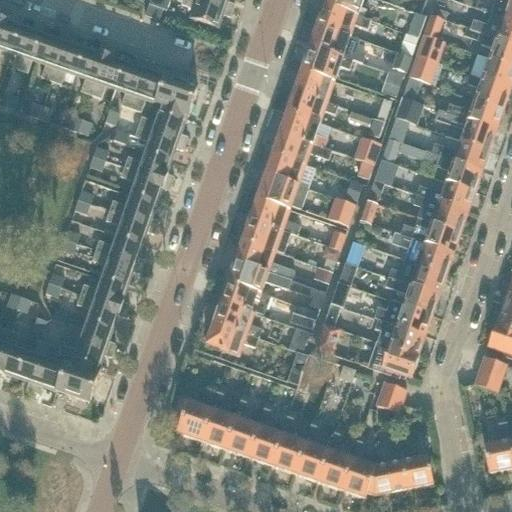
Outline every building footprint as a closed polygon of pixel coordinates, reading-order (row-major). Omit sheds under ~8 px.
[(172,0),(152,0),(150,7),(164,11),(168,13),(172,0)] [(231,20),(233,13),(194,0),(185,0),(183,8),(195,12),(192,21),(218,30),(223,17),(231,20)] [(227,4),(228,0),(194,0),(233,13),(236,7),(227,4)] [(358,18),(364,0),(326,0),(325,7),(358,18)] [(511,22),(511,0),(486,0),(496,3),(491,16),(492,16),(504,20),(511,22)] [(160,23),(164,11),(150,7),(146,18),(160,23)] [(351,39),(358,18),(325,7),(322,15),(319,15),(316,22),(319,24),(317,28),(351,39)] [(432,19),(445,23),(446,23),(449,15),(435,11),(432,19)] [(9,25),(11,17),(5,14),(0,28),(0,61),(3,53),(13,56),(22,30),(9,25)] [(420,40),(427,19),(415,15),(408,36),(420,40)] [(511,22),(504,20),(492,16),(488,27),(474,22),(470,32),(511,46),(511,22)] [(445,23),(432,19),(431,18),(424,39),(438,43),(445,23)] [(42,36),(45,28),(38,26),(35,34),(22,30),(13,56),(22,59),(18,72),(29,76),(42,36)] [(344,60),(351,39),(317,28),(310,48),(344,60)] [(511,46),(470,32),(466,30),(464,38),(481,44),(480,47),(493,51),(490,61),(511,69),(511,46)] [(52,84),(69,37),(62,34),(60,43),(46,38),(37,64),(47,68),(42,81),(52,84)] [(364,47),(393,55),(397,43),(367,35),(364,47)] [(73,47),(75,39),(69,37),(52,84),(63,88),(67,75),(77,78),(86,52),(73,47)] [(401,56),(412,60),(419,41),(407,37),(401,51),(403,52),(401,56)] [(446,46),(438,43),(424,39),(417,59),(439,67),(446,46)] [(92,98),(108,50),(102,48),(99,56),(86,52),(77,78),(87,82),(82,94),(92,98)] [(348,61),(344,60),(310,48),(307,58),(304,59),(302,63),(304,66),(303,69),(337,81),(341,69),(345,71),(348,61)] [(112,61),(115,53),(108,50),(92,98),(103,102),(107,89),(116,92),(126,66),(112,61)] [(412,60),(401,56),(398,55),(393,70),(407,75),(412,60)] [(432,88),(439,67),(417,59),(410,80),(411,80),(422,84),(432,88)] [(511,92),(511,89),(511,69),(490,61),(482,82),(511,92)] [(132,112),(148,64),(142,62),(139,70),(126,66),(116,92),(126,95),(122,108),(132,112)] [(152,75),(155,66),(148,64),(132,112),(142,115),(147,102),(156,106),(165,79),(152,75)] [(472,78),(461,74),(455,72),(452,80),(467,85),(480,90),(475,102),(483,105),(505,112),(507,105),(511,92),(482,82),(472,78)] [(328,106),(336,85),(302,73),(294,94),(326,105),(328,106)] [(397,100),(404,81),(389,76),(382,94),(397,100)] [(187,124),(199,91),(165,79),(156,106),(163,108),(161,115),(159,114),(159,115),(187,124)] [(415,105),(422,84),(411,80),(404,101),(414,104),(415,105)] [(328,106),(326,105),(294,94),(287,114),(321,126),(325,114),(336,118),(339,109),(328,106)] [(15,113),(18,105),(20,100),(10,97),(5,109),(15,113)] [(483,105),(475,102),(464,98),(462,102),(474,106),(471,115),(465,112),(462,121),(498,133),(505,112),(483,105)] [(377,123),(385,125),(393,104),(385,101),(377,123)] [(408,120),(414,104),(404,101),(398,117),(408,120)] [(39,121),(43,109),(34,105),(30,118),(39,121)] [(43,109),(39,121),(49,125),(54,112),(43,109)] [(457,119),(437,112),(427,109),(425,116),(444,122),(444,123),(453,126),(452,128),(465,132),(461,143),(490,153),(498,133),(462,121),(457,119)] [(116,129),(120,116),(111,113),(106,125),(116,129)] [(317,137),(321,126),(287,114),(280,135),(325,150),(328,141),(317,137)] [(187,125),(187,124),(159,115),(155,124),(143,120),(139,130),(178,144),(187,146),(189,140),(181,137),(185,124),(187,125)] [(79,135),(84,123),(74,119),(69,132),(79,135)] [(385,125),(377,123),(375,122),(369,137),(380,141),(385,125)] [(84,123),(79,135),(89,138),(93,126),(84,123)] [(187,146),(178,144),(139,130),(135,140),(148,145),(145,154),(171,163),(176,150),(184,153),(187,146)] [(392,132),(389,140),(390,141),(402,145),(404,137),(392,132)] [(127,147),(131,137),(118,133),(115,143),(127,147)] [(326,151),(325,150),(280,135),(273,156),(307,168),(311,155),(323,159),(326,151)] [(355,161),(363,164),(374,167),(376,168),(383,147),(362,140),(355,161)] [(384,163),(394,167),(402,146),(390,142),(383,163),(384,163)] [(483,174),(490,153),(461,143),(458,154),(450,151),(450,152),(446,151),(445,152),(435,149),(432,157),(483,174)] [(94,159),(107,164),(110,154),(97,150),(94,159)] [(483,174),(432,157),(412,150),(410,157),(439,168),(439,169),(451,173),(447,185),(476,195),(483,174)] [(167,177),(171,163),(145,154),(142,164),(129,160),(125,170),(165,183),(173,186),(175,180),(167,177)] [(300,188),(307,168),(273,156),(272,159),(268,159),(266,167),(268,169),(266,176),(300,188)] [(103,174),(107,164),(94,159),(91,170),(103,174)] [(400,169),(394,167),(384,163),(379,179),(394,185),(400,169)] [(370,181),(374,167),(363,164),(359,177),(370,181)] [(173,186),(165,183),(125,170),(122,180),(135,184),(131,195),(158,203),(162,190),(170,193),(173,186)] [(300,188),(266,176),(259,197),(301,212),(309,191),(300,188)] [(380,203),(385,187),(375,183),(369,199),(380,203)] [(358,204),(364,187),(353,184),(347,200),(358,204)] [(469,215),(476,195),(447,185),(443,196),(435,193),(431,194),(421,190),(418,198),(469,215)] [(79,204),(91,207),(94,197),(82,193),(79,204)] [(152,221),(156,207),(130,198),(127,208),(114,204),(110,214),(149,227),(157,230),(160,223),(152,221)] [(462,236),(469,215),(418,198),(415,207),(437,215),(433,226),(462,236)] [(287,225),(291,213),(257,201),(250,222),(298,239),(302,230),(287,225)] [(337,201),(330,222),(349,228),(350,229),(357,208),(356,208),(337,201)] [(88,217),(91,207),(79,204),(76,213),(88,217)] [(371,227),(378,207),(368,204),(361,224),(371,227)] [(309,211),(307,220),(329,225),(331,216),(309,211)] [(157,230),(149,227),(110,214),(107,224),(120,228),(116,238),(142,247),(147,234),(155,237),(157,230)] [(462,236),(433,226),(419,221),(416,231),(415,234),(417,235),(414,242),(454,256),(462,236)] [(307,242),(298,239),(250,222),(243,243),(277,255),(281,243),(303,251),(307,242)] [(414,242),(417,235),(415,234),(416,231),(405,227),(401,238),(404,239),(414,242)] [(65,243),(78,247),(81,238),(68,233),(65,243)] [(330,250),(340,254),(346,238),(335,235),(330,250)] [(404,239),(401,238),(396,236),(393,246),(422,256),(419,267),(447,277),(454,256),(414,242),(404,239)] [(138,261),(142,247),(116,238),(113,248),(100,243),(96,253),(136,267),(144,270),(146,263),(138,261)] [(74,257),(78,247),(65,243),(62,253),(63,253),(72,257),(74,257)] [(273,266),(277,255),(243,243),(235,264),(292,283),(297,285),(299,278),(294,277),(295,274),(273,266)] [(358,266),(364,249),(354,246),(348,262),(358,266)] [(69,267),(72,257),(63,253),(59,263),(69,267)] [(144,270),(136,267),(96,253),(93,264),(106,268),(102,278),(129,287),(133,274),(141,276),(144,270)] [(289,293),(292,283),(235,264),(228,284),(262,296),(266,285),(289,293)] [(347,265),(340,286),(351,290),(358,269),(347,265)] [(440,297),(447,277),(419,267),(415,277),(406,274),(403,276),(386,270),(383,278),(390,280),(440,297)] [(325,273),(321,284),(329,286),(333,275),(325,273)] [(50,286),(63,291),(66,281),(53,277),(50,286)] [(433,318),(440,297),(390,280),(386,290),(408,298),(405,308),(433,318)] [(123,304),(127,291),(101,282),(97,292),(84,287),(81,297),(120,311),(128,314),(131,307),(123,304)] [(259,307),(262,296),(228,284),(227,287),(228,288),(222,305),(255,317),(264,320),(268,310),(259,307)] [(59,301),(63,291),(50,286),(47,296),(59,301)] [(347,307),(352,290),(351,290),(340,286),(334,303),(347,307)] [(323,307),(326,295),(319,293),(315,304),(323,307)] [(18,312),(22,300),(12,297),(8,309),(18,312)] [(128,314),(120,311),(81,297),(77,307),(90,312),(87,322),(113,331),(118,318),(126,320),(128,314)] [(22,300),(18,312),(27,315),(31,303),(22,300)] [(259,341),(262,331),(252,327),(255,317),(222,305),(215,326),(248,338),(259,341)] [(511,308),(504,306),(497,327),(496,327),(496,328),(511,333),(511,308)] [(313,332),(319,314),(297,307),(291,325),(313,332)] [(325,327),(335,330),(342,310),(332,307),(325,327)] [(426,339),(433,318),(405,308),(401,320),(389,316),(388,317),(378,313),(375,321),(426,339)] [(66,326),(69,316),(56,312),(53,322),(66,326)] [(43,336),(48,324),(38,320),(34,333),(43,336)] [(419,359),(426,339),(375,321),(373,329),(383,332),(382,334),(394,338),(390,349),(419,359)] [(109,344),(113,331),(87,322),(84,332),(71,327),(67,337),(107,351),(115,353),(117,347),(109,344)] [(259,341),(248,338),(215,326),(208,347),(221,351),(221,353),(240,360),(245,346),(256,350),(259,341)] [(341,333),(335,330),(325,327),(324,327),(316,351),(333,357),(341,333)] [(511,333),(496,328),(489,349),(511,356),(511,333)] [(0,363),(11,333),(0,330),(0,329),(0,363)] [(305,357),(312,337),(298,332),(290,352),(294,353),(305,357)] [(16,350),(21,337),(11,333),(0,363),(0,382),(0,383),(3,375),(17,379),(26,353),(16,350)] [(115,353),(107,351),(67,337),(64,347),(77,352),(73,362),(102,371),(100,370),(104,357),(112,360),(115,353)] [(34,394),(50,347),(40,344),(35,357),(26,353),(17,379),(30,384),(28,392),(34,394)] [(419,359),(390,349),(378,345),(369,370),(399,381),(401,377),(412,381),(419,359)] [(55,364),(60,350),(50,347),(34,394),(40,397),(43,389),(57,393),(66,367),(55,364)] [(503,382),(508,368),(485,360),(480,374),(503,382)] [(90,405),(102,371),(73,362),(75,363),(73,370),(66,367),(57,393),(90,405)] [(353,385),(357,373),(344,369),(340,381),(353,385)] [(292,371),(288,384),(298,387),(302,375),(292,371)] [(498,395),(503,382),(480,374),(475,387),(498,395)] [(388,412),(396,390),(385,386),(377,408),(388,412)] [(224,403),(228,392),(221,389),(217,401),(224,403)] [(396,390),(388,412),(400,416),(408,394),(396,390)] [(248,411),(252,400),(244,397),(240,409),(248,411)] [(202,444),(213,412),(181,401),(174,421),(181,423),(177,435),(202,444)] [(271,420),(275,408),(268,406),(264,417),(271,420)] [(225,452),(236,420),(213,412),(202,444),(225,452)] [(295,428),(299,416),(291,414),(287,425),(295,428)] [(506,419),(498,421),(500,432),(508,431),(506,419)] [(249,460),(260,428),(236,420),(225,452),(249,460)] [(318,436),(322,424),(314,422),(310,433),(318,436)] [(272,468),(283,437),(260,428),(249,460),(272,468)] [(338,430),(334,441),(341,444),(345,433),(338,430)] [(295,477),(306,445),(283,437),(272,468),(295,477)] [(364,453),(369,441),(360,438),(356,451),(364,453)] [(511,471),(511,450),(511,443),(484,448),(490,476),(511,471)] [(319,485),(330,453),(306,445),(295,477),(319,485)] [(342,493),(353,461),(330,453),(319,485),(342,493)] [(408,492),(434,487),(428,459),(403,464),(408,492)] [(367,496),(376,469),(353,461),(342,493),(366,501),(368,496),(367,496)] [(375,498),(408,492),(403,464),(377,469),(376,469),(367,496),(368,496),(375,498)]
